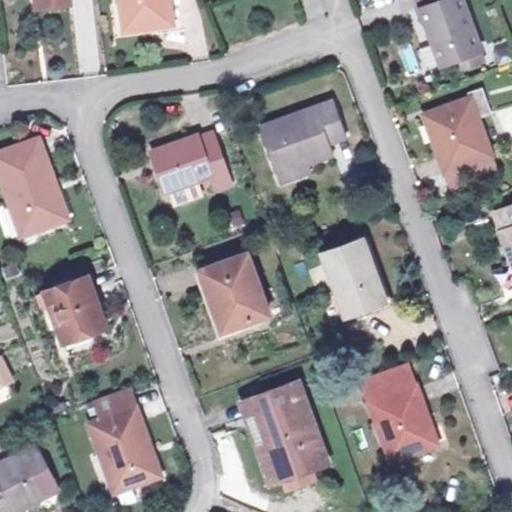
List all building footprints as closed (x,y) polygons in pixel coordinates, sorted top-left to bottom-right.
[(112,0),(116,28),(164,23),(161,0),(112,0)] [(450,56),(473,47),(456,0),(412,0),(435,60),(450,56)] [(473,47),(450,56),(453,65),(477,56),(473,47)] [(274,169),(305,158),(327,149),(324,139),(340,133),(327,98),(258,124),(274,169)] [(463,98),(421,112),(438,164),(444,163),(451,183),(488,170),(463,98)] [(197,137),(150,152),(164,193),(167,192),(195,183),(210,178),(215,192),(229,187),(212,135),(197,139),(197,137)] [(34,141),(0,153),(0,187),(19,237),(59,221),(48,193),(53,191),(34,141)] [(305,158),(274,169),(277,177),(308,166),(305,158)] [(195,183),(167,192),(171,205),(199,196),(195,183)] [(511,196),(484,208),(511,280),(511,196)] [(351,310),(391,294),(370,236),(330,251),(351,310)] [(216,322),(220,333),(264,318),(243,255),(179,276),(197,328),(216,322)] [(494,275),(502,298),(511,294),(511,283),(508,270),(494,275)] [(59,341),(101,326),(81,272),(39,287),(59,341)] [(201,340),(220,333),(216,322),(197,328),(201,340)] [(511,334),(497,341),(503,356),(511,351),(511,334)] [(387,461),(435,445),(418,396),(407,366),(360,381),(387,461)] [(123,378),(87,389),(100,422),(90,425),(109,480),(153,465),(123,378)] [(271,459),(261,462),(268,482),(301,471),(303,474),(323,466),(296,385),(251,400),(271,459)] [(428,393),(418,396),(435,445),(445,442),(428,393)] [(271,459),(251,400),(241,403),(261,462),(271,459)] [(29,442),(0,456),(0,511),(2,511),(52,487),(29,442)]
